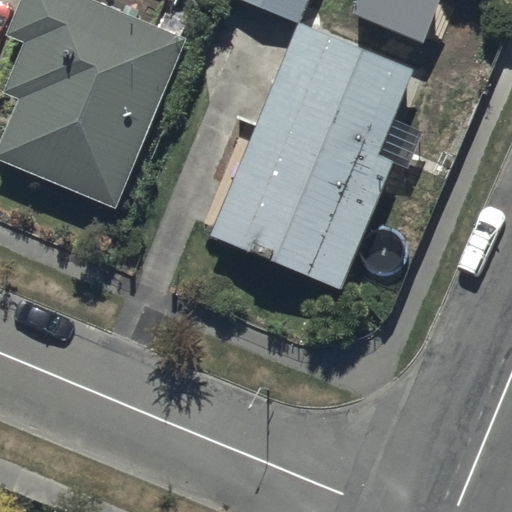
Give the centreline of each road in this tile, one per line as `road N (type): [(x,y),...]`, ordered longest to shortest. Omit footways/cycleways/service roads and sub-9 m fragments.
road 1 (residential): [(0,353),(381,511)]
road 2 (residential): [(450,511),(511,364)]
